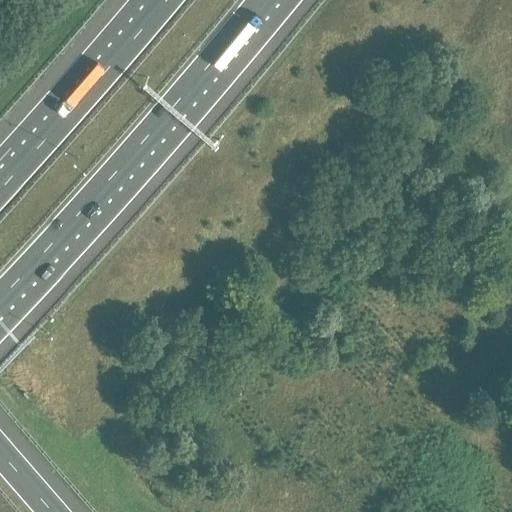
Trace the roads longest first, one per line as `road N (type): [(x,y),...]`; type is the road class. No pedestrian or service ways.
road 1 (motorway): [(0,298),(97,198),(265,0)]
road 2 (motorway): [(165,0),(0,188)]
